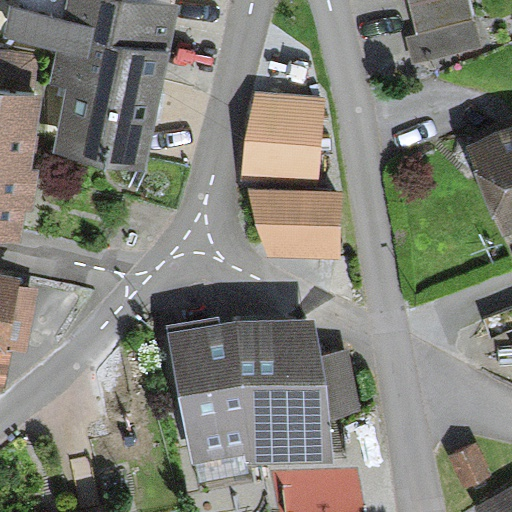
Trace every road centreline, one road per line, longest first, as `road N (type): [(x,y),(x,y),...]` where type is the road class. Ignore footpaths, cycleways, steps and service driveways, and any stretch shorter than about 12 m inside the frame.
road 1 (residential): [(388,318),(327,0)]
road 2 (residential): [(190,230),(212,189),(251,0)]
road 3 (residential): [(190,230),(267,285),(388,318)]
road 4 (residential): [(0,413),(142,284)]
road 5 (residential): [(0,245),(142,284)]
road 6 (track): [(388,318),(511,281)]
road 7 (residential): [(432,511),(403,387)]
